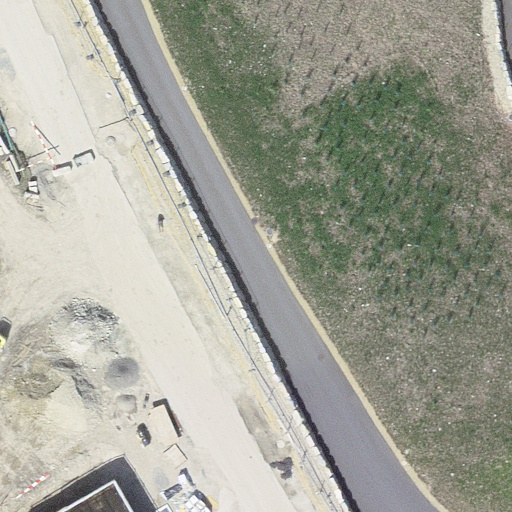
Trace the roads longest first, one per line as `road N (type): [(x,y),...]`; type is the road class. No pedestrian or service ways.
road 1 (unclassified): [(398,511),(355,453),(208,186),(121,0)]
road 2 (primary): [(22,0),(201,369),(284,511)]
